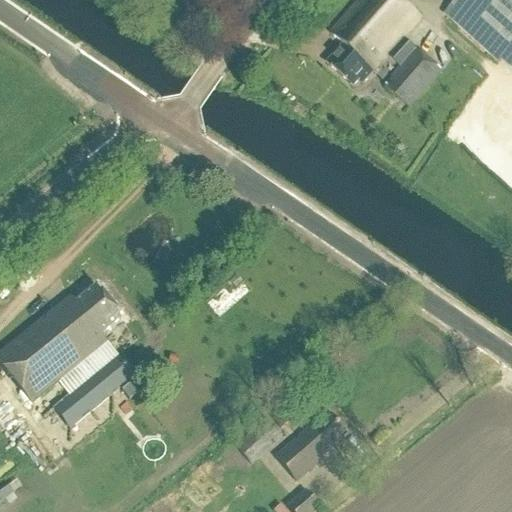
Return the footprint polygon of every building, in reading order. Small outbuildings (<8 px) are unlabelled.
[(441,73),(401,40),(420,18),(399,0),(359,0),(329,34),(342,46),(326,65),(352,88),(360,79),(364,82),(386,57),(402,71),(386,91),(409,110),(441,73)] [(511,0),(460,0),(445,17),(501,68),(504,65),(511,72),(511,0)] [(120,320),(95,290),(76,305),(69,297),(0,353),(0,369),(30,407),(108,343),(101,335),(120,320)] [(70,431),(133,382),(116,360),(53,410),(70,431)] [(129,403),(141,393),(134,384),(122,394),(129,403)] [(296,483),(322,460),(318,456),(343,433),(325,413),(274,459),(296,483)] [(281,432),(287,427),(278,417),(273,422),(281,432)] [(251,468),(282,440),(268,423),(236,452),(251,468)] [(288,511),(317,511),(320,510),(304,492),(285,509),(288,511)]
